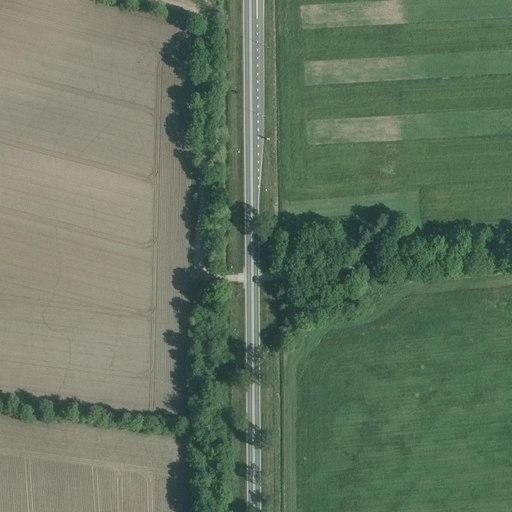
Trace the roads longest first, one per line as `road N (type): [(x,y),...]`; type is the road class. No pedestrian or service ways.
road 1 (track): [(511,250),(208,275),(198,257),(209,34),(194,12),(148,0)]
road 2 (primary): [(254,511),(250,0)]
